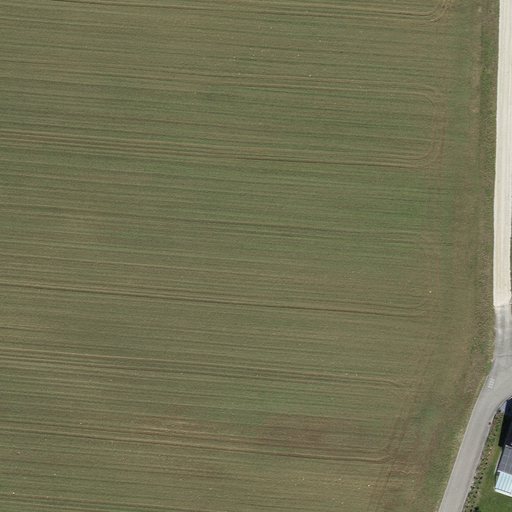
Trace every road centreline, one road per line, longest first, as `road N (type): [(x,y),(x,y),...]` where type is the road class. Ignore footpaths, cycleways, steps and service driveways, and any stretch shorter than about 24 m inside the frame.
road 1 (track): [(508,0),(500,297),(511,371)]
road 2 (track): [(511,371),(483,413),(449,511)]
